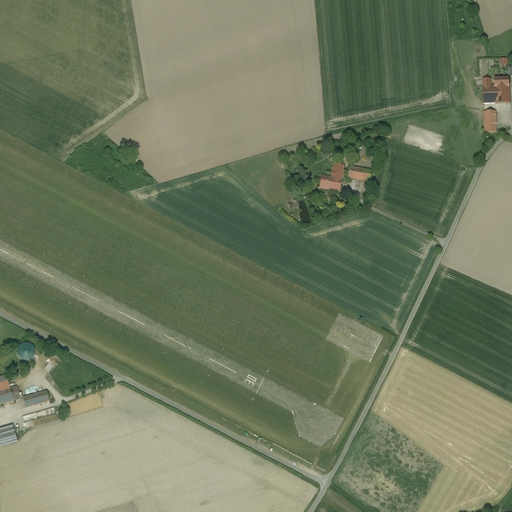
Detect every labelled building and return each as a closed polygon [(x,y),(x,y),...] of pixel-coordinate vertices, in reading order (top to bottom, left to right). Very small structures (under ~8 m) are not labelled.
[(509,88),(495,88),(495,87),(491,87),(490,79),(483,80),(483,105),(510,104),(509,88)] [(509,79),(494,79),(495,87),(495,88),(509,88),(509,79)] [(496,112),(484,112),(484,133),(496,133),(496,125),(496,116),(496,112)] [(331,178),(342,180),(344,166),(334,164),(331,178)] [(371,171),(350,167),(348,179),(369,182),(371,171)] [(331,178),(322,176),(319,188),(339,192),(342,180),(331,178)] [(24,362),(27,362),(30,361),(33,359),(35,356),(35,353),(35,350),(33,348),(31,346),(29,344),(26,344),(23,345),(21,346),(18,349),(17,352),(18,355),(19,358),(21,360),(24,362)] [(48,372),(58,365),(55,361),(45,368),(48,372)] [(6,376),(0,377),(0,391),(10,389),(6,376)] [(16,387),(10,389),(13,401),(20,399),(16,387)] [(10,389),(0,391),(0,405),(13,401),(10,389)] [(46,392),(23,399),(26,409),(49,402),(46,392)] [(55,408),(24,416),(25,423),(32,421),(34,426),(58,420),(55,408)] [(13,426),(0,430),(0,447),(18,443),(13,426)]
